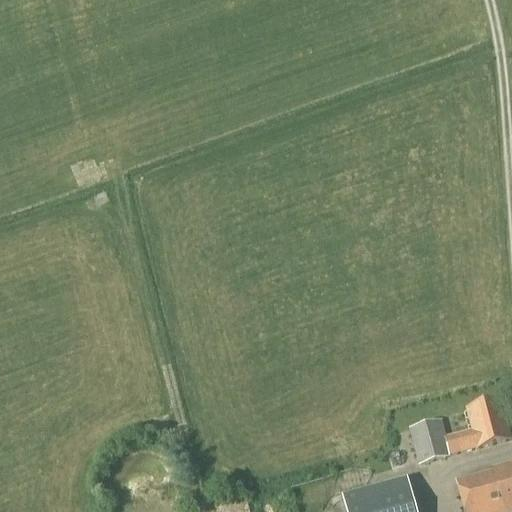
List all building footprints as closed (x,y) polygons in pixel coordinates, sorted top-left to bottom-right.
[(82,171),(86,191),(105,188),(101,167),(82,171)] [(408,432),(418,469),(449,460),(449,461),(511,444),(501,403),(465,412),(471,434),(446,441),(442,424),(408,432)] [(360,461),(349,464),(355,483),(365,481),(360,461)] [(456,484),(463,511),(511,511),(511,466),(492,472),(493,474),(456,484)] [(324,511),(413,511),(403,474),(318,494),(324,511)]
